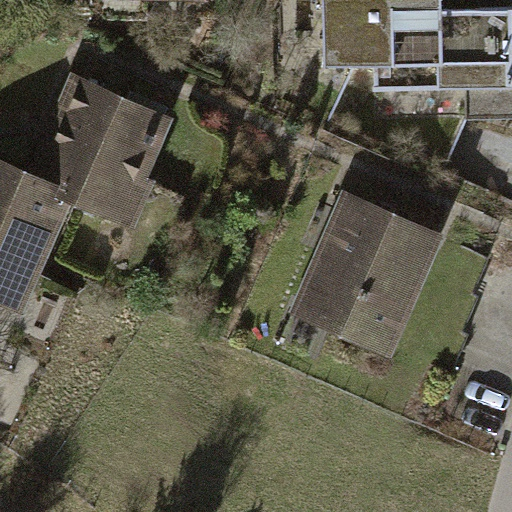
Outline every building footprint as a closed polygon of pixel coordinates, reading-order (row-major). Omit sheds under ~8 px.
[(201,10),(201,0),(72,0),(72,7),(201,10)] [(361,96),(425,96),(426,21),(426,6),(311,6),(311,72),(361,72),(361,96)] [(425,96),(451,95),(497,96),(495,31),(495,21),(426,21),(425,96)] [(511,30),(495,31),(497,96),(451,95),(451,125),(511,124),(511,30)] [(135,183),(162,122),(57,77),(11,181),(64,204),(123,230),(141,186),(135,183)] [(64,204),(11,181),(0,176),(0,307),(16,314),(64,204)] [(432,244),(331,201),(280,322),(381,365),(432,244)]
